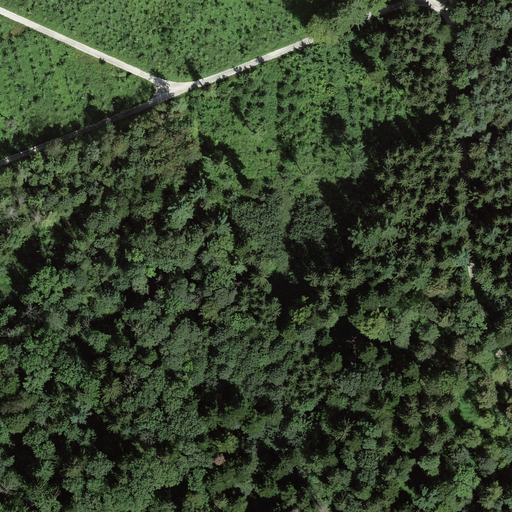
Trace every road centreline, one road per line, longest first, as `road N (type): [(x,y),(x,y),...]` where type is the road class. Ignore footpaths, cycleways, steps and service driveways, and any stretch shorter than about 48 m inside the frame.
road 1 (track): [(0,161),(389,9),(451,5)]
road 2 (track): [(511,390),(473,286),(452,101),(451,0)]
road 3 (track): [(172,93),(0,9)]
